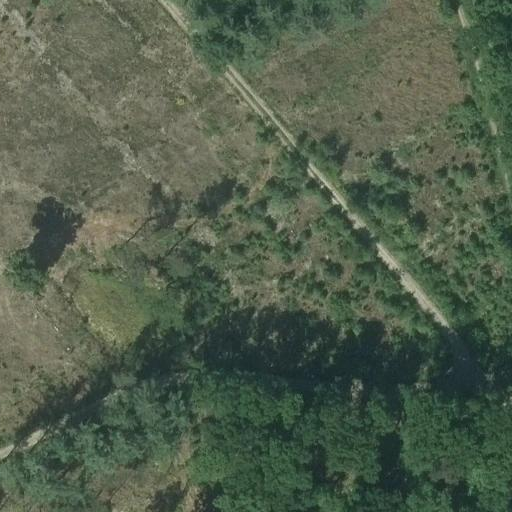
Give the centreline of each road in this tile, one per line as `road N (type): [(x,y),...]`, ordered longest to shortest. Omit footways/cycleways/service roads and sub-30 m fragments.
road 1 (track): [(162,0),(509,403)]
road 2 (track): [(0,458),(179,383),(473,392),(509,403)]
road 3 (track): [(454,0),(511,216)]
